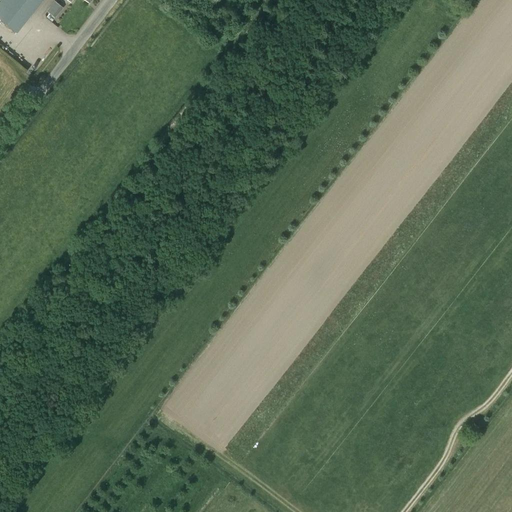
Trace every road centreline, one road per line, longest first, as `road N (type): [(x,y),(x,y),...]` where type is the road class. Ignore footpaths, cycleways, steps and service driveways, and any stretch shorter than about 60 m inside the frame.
road 1 (unclassified): [(0,146),(112,0)]
road 2 (track): [(405,511),(460,428),(511,373)]
